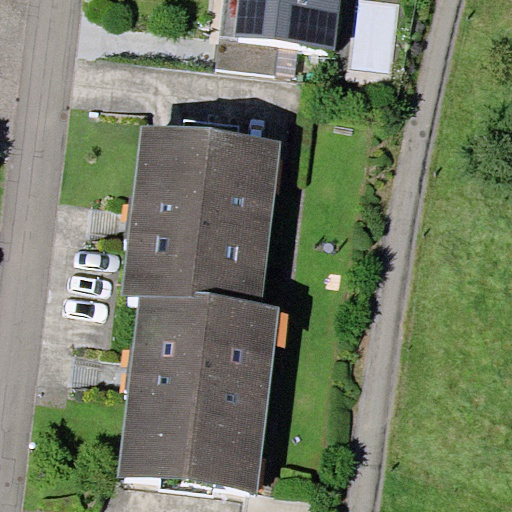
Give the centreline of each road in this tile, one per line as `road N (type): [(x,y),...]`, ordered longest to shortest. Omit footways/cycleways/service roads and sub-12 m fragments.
road 1 (residential): [(368,511),(416,143),(449,0)]
road 2 (residential): [(0,377),(39,0)]
